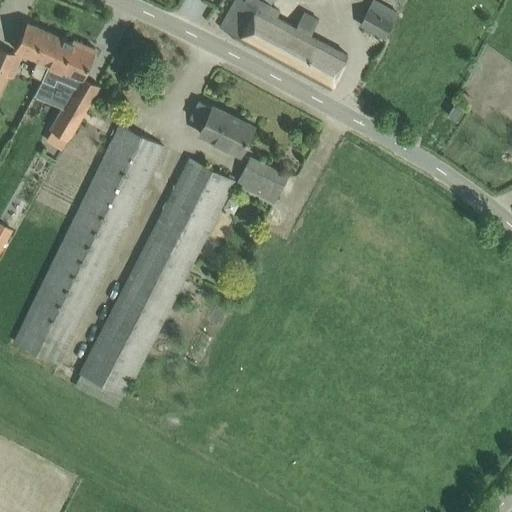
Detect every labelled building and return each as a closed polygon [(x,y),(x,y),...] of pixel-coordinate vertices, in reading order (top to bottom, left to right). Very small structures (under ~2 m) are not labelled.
[(330,87),(347,54),(310,34),(317,19),(303,12),(295,27),(276,16),(279,10),(259,0),(234,0),(229,10),(220,27),(330,87)] [(383,37),(393,19),(397,11),(377,0),(373,0),(360,24),(383,37)] [(20,39),(16,49),(17,50),(37,59),(31,74),(42,79),(61,36),(28,22),(20,39)] [(80,77),(82,78),(83,74),(95,48),(73,38),(72,41),(61,36),(42,79),(33,95),(49,102),(56,86),(53,84),(60,69),(80,77)] [(0,90),(16,54),(0,46),(0,90)] [(52,129),(46,139),(53,143),(62,149),(68,138),(70,139),(102,85),(83,74),(82,78),(80,77),(50,128),(52,129)] [(212,106),(212,107),(199,101),(191,117),(204,123),(199,133),(239,152),(252,125),(212,106)] [(453,104),(447,114),(457,120),(463,111),(453,104)] [(58,364),(75,328),(164,146),(119,124),(13,342),(58,364)] [(273,202),(279,191),(287,175),(249,156),(241,173),(236,183),(273,202)] [(125,395),(192,266),(234,180),(189,158),(83,374),(80,373),(74,386),(117,407),(123,393),(125,395)] [(0,248),(12,228),(0,221),(0,248)]
